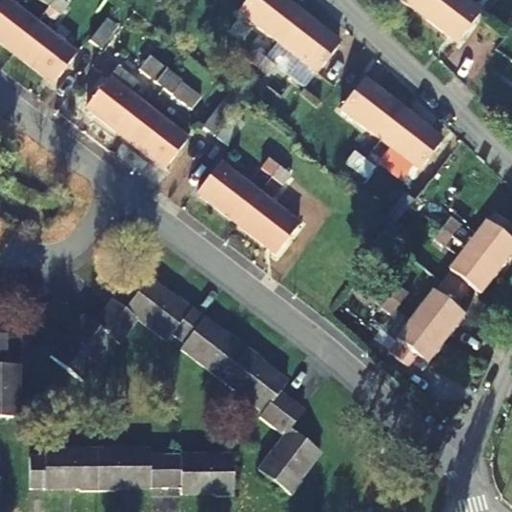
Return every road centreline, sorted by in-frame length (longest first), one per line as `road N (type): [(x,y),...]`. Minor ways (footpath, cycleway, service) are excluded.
road 1 (residential): [(472,473),(136,205)]
road 2 (residential): [(511,171),(332,0)]
road 3 (residential): [(136,205),(0,96)]
road 4 (residential): [(0,261),(58,261),(136,205)]
